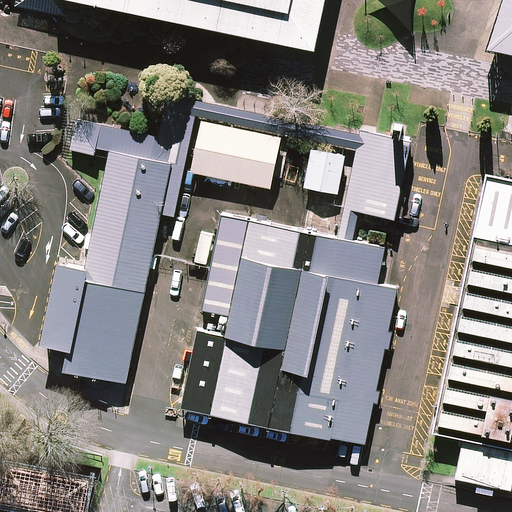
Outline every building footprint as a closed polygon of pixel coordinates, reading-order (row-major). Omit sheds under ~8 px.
[(318,0),(107,0),(310,41),(317,11),(318,0)] [(422,133),(356,119),(339,201),(405,215),(422,133)] [(282,139),(204,122),(193,173),(209,176),(205,193),(261,205),(265,187),(272,189),(282,139)] [(347,138),(317,131),(309,168),(340,175),(347,138)] [(87,267),(150,275),(174,165),(111,151),(102,195),(87,267)] [(511,165),(482,159),(431,408),(511,424),(511,165)] [(398,234),(222,197),(181,392),(373,432),(406,271),(391,267),(398,234)] [(87,267),(61,263),(46,344),(73,351),(68,371),(128,381),(150,275),(87,267)] [(511,432),(469,424),(461,462),(511,472),(511,432)] [(80,511),(86,484),(1,469),(0,474),(0,508),(20,511),(80,511)]
